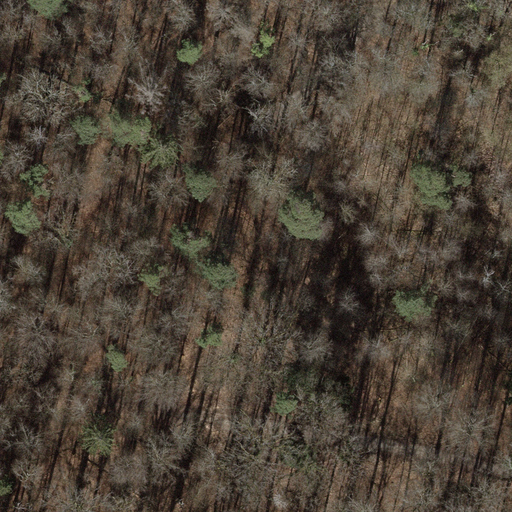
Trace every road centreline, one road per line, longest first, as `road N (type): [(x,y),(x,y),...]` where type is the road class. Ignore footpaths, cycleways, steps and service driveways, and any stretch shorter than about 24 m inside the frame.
road 1 (track): [(0,380),(511,475)]
road 2 (track): [(0,253),(240,131),(336,51),(366,0)]
